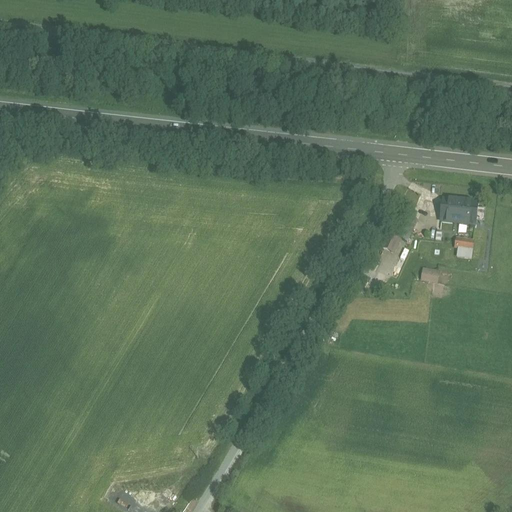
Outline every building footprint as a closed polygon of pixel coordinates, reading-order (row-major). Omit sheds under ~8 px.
[(477,206),(444,202),(441,222),(475,226),(477,206)] [(416,208),(406,204),(402,214),(412,219),(416,208)] [(418,222),(405,216),(396,234),(395,234),(394,237),(395,237),(407,243),(418,222)] [(394,237),(390,235),(383,250),(393,254),(400,240),(394,237)] [(474,243),(457,240),(455,249),(473,252),(474,243)] [(382,260),(371,254),(363,268),(373,274),(374,274),(382,260)] [(440,273),(423,271),(422,282),(430,283),(431,278),(439,279),(440,273)]
